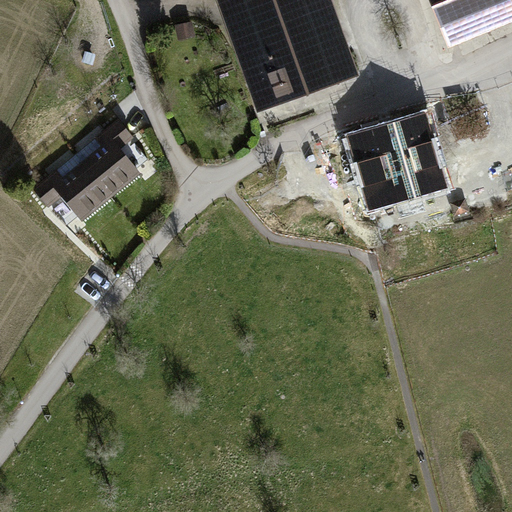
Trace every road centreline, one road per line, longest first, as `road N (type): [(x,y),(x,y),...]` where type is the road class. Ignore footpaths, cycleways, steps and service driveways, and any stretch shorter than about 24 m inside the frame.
road 1 (track): [(437,511),(330,120)]
road 2 (residential): [(511,45),(286,138),(199,195)]
road 3 (residential): [(199,195),(0,448)]
road 4 (unclassified): [(199,195),(145,96),(116,0)]
